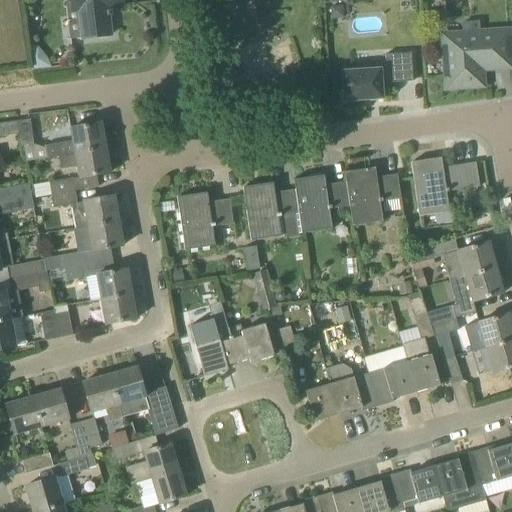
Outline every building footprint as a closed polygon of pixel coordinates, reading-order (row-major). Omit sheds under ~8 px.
[(72,0),(72,3),(73,12),(79,12),(82,39),(111,35),(109,16),(112,16),(112,11),(108,11),(106,0),(72,0)] [(342,7),(330,8),(331,20),(343,19),(342,7)] [(68,14),(67,38),(77,38),(78,14),(68,14)] [(479,35),(478,23),(462,24),(463,36),(444,37),(448,88),(481,85),(480,74),(478,71),(483,66),(485,68),(509,66),(506,33),(479,35)] [(34,70),(51,67),(48,59),(40,60),(38,46),(31,46),(34,70)] [(344,102),(383,99),(382,84),(413,82),(411,53),(385,55),(386,69),(341,72),(344,102)] [(20,145),(33,143),(30,120),(17,122),(19,134),(20,145)] [(0,136),(19,134),(17,122),(0,123),(0,136)] [(59,157),(106,149),(101,123),(70,129),(72,141),(44,146),(47,159),(59,157)] [(110,173),(106,149),(59,157),(61,169),(77,167),(79,178),(49,183),(51,197),(75,192),(75,191),(99,187),(96,175),(110,173)] [(446,192),(467,189),(479,188),(476,163),(442,168),(441,158),(411,163),(419,217),(449,212),(446,192)] [(376,178),(375,168),(344,173),(346,183),(349,207),(352,227),(383,222),(380,202),(401,199),(397,175),(376,178)] [(325,186),(324,176),(293,180),(295,190),(299,214),(302,234),(332,230),(329,210),(349,207),(346,183),(325,186)] [(274,193),(273,183),(243,188),(250,241),(281,237),(278,218),(299,214),(295,190),(274,193)] [(0,202),(31,196),(29,184),(0,189),(0,202)] [(77,203),(75,192),(51,197),(53,208),(71,205),(75,229),(73,230),(119,222),(114,197),(77,203)] [(208,203),(207,193),(177,198),(185,251),(215,247),(212,227),(233,224),(229,200),(208,203)] [(0,215),(33,209),(31,196),(0,202),(0,215)] [(77,253),(62,256),(64,268),(64,269),(88,265),(86,253),(123,246),(119,222),(73,230),(77,253)] [(0,270),(1,271),(1,269),(7,268),(13,266),(8,240),(0,242),(0,270)] [(458,252),(454,240),(408,253),(411,265),(433,259),(442,256),(450,281),(451,281),(464,277),(496,268),(489,243),(458,252)] [(248,272),(260,270),(256,247),(244,249),(248,272)] [(46,272),(64,268),(62,256),(44,259),(44,261),(46,272)] [(9,280),(47,274),(47,273),(44,261),(13,266),(7,268),(9,280)] [(88,265),(64,269),(66,281),(67,282),(90,277),(88,265)] [(496,268),(464,277),(451,281),(450,281),(455,304),(451,306),(455,318),(474,312),(471,302),(504,293),(496,268)] [(421,269),(413,271),(418,289),(426,287),(421,269)] [(101,300),(132,294),(127,270),(96,275),(101,300)] [(263,312),(271,310),(276,308),(266,270),(253,274),(263,312)] [(0,321),(21,317),(23,317),(17,291),(38,287),(39,293),(50,291),(49,284),(47,274),(9,280),(11,291),(5,292),(0,293),(0,321)] [(105,325),(136,319),(132,294),(101,300),(105,325)] [(406,362),(416,393),(440,386),(431,355),(429,355),(425,339),(434,336),(430,326),(426,314),(421,297),(408,302),(421,341),(402,346),(402,348),(406,362)] [(64,306),(54,308),(54,311),(55,316),(68,313),(67,306),(64,306)] [(347,307),(335,310),(339,325),(351,321),(347,307)] [(45,341),(60,338),(55,316),(54,311),(40,314),(45,341)] [(432,312),(426,314),(430,326),(436,324),(432,312)] [(72,336),(68,313),(55,316),(60,338),(72,336)] [(485,348),(511,340),(511,322),(510,314),(478,323),(485,348)] [(0,349),(16,347),(26,345),(21,317),(0,321),(0,349)] [(436,324),(430,326),(434,336),(434,338),(447,334),(459,330),(455,318),(442,322),(436,324)] [(213,323),(190,329),(204,377),(228,370),(227,366),(238,363),(228,329),(216,332),(213,323)] [(274,357),(265,325),(241,331),(239,325),(228,329),(238,363),(249,360),(250,363),(274,357)] [(283,354),(296,350),(290,327),(277,331),(283,354)] [(492,374),(511,368),(511,340),(485,348),(492,374)] [(463,382),(456,363),(455,357),(442,361),(444,367),(450,386),(463,382)] [(416,393),(406,362),(368,373),(378,407),(393,402),(393,399),(416,393)] [(353,377),(351,370),(342,365),(325,370),(338,415),(361,409),(362,411),(378,407),(368,373),(353,377)] [(118,406),(119,406),(145,398),(144,394),(136,367),(109,375),(118,406)] [(314,422),(338,415),(325,370),(329,385),(305,392),(314,422)] [(118,406),(109,375),(83,382),(92,413),(106,409),(109,421),(122,418),(119,406),(118,406)] [(155,436),(159,435),(178,429),(165,387),(152,391),(160,417),(150,420),(155,436)] [(41,428),(68,420),(59,389),(33,397),(41,428)] [(15,435),(41,428),(33,397),(6,405),(15,435)] [(90,449),(101,446),(94,419),(82,422),(90,449)] [(91,455),(90,449),(82,422),(70,426),(76,449),(64,452),(67,462),(93,455),(92,454),(91,455)] [(115,461),(138,454),(134,442),(111,449),(115,461)] [(473,452),(482,485),(493,482),(511,476),(511,443),(488,451),(487,448),(473,452)] [(131,485),(151,479),(179,470),(171,444),(143,453),(146,462),(125,468),(131,485)] [(459,509),(459,511),(484,511),(489,511),(482,485),(473,452),(456,457),(457,460),(435,466),(448,511),(459,509)] [(26,474),(53,466),(49,454),(23,462),(26,474)] [(61,477),(96,467),(93,455),(67,462),(58,465),(61,477)] [(446,511),(448,511),(435,466),(411,473),(410,470),(395,475),(404,508),(442,497),(446,511)] [(159,505),(187,496),(179,470),(151,479),(159,505)] [(357,489),(363,511),(402,511),(405,511),(404,508),(395,475),(378,480),(379,482),(357,489)] [(31,511),(39,511),(64,505),(56,478),(24,487),(31,511)] [(363,511),(357,489),(333,496),(332,493),(317,497),(321,511),(363,511)] [(321,511),(317,497),(301,502),(302,505),(279,511),(321,511)]
